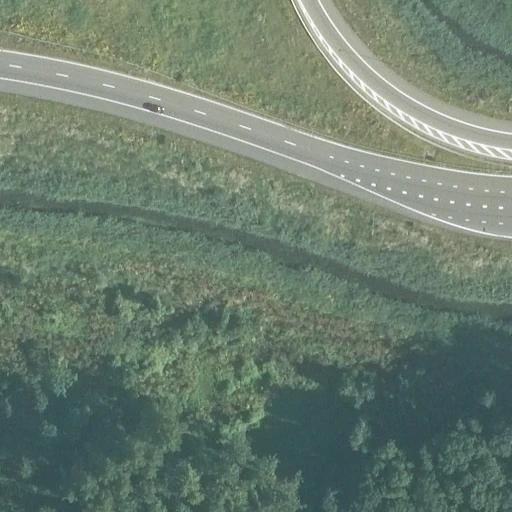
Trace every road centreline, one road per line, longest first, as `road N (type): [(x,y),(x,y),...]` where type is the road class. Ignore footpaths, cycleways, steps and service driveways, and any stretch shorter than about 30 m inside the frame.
road 1 (motorway): [(0,69),(216,119),(447,194),(511,200)]
road 2 (motorway): [(511,138),(394,100),(335,40),(314,0)]
